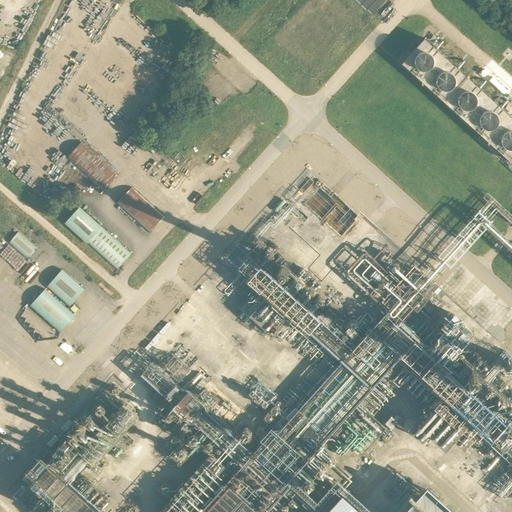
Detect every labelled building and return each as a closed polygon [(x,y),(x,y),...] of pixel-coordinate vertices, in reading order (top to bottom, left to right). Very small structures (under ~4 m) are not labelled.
[(0,35),(15,41),(20,29),(0,21),(0,35)] [(511,114),(421,32),(398,57),(511,159),(511,114)] [(118,174),(83,142),(68,158),(103,190),(118,174)] [(117,203),(150,233),(165,217),(132,187),(117,203)] [(469,240),(493,213),(482,202),(454,231),(461,237),(463,235),(469,240)] [(65,223),(117,270),(131,254),(80,207),(65,223)] [(37,248),(18,232),(8,243),(26,259),(37,248)] [(45,240),(38,249),(45,254),(52,245),(45,240)] [(351,337),(262,262),(234,295),(323,370),(351,337)] [(69,307),(84,290),(62,270),(47,287),(69,307)] [(30,303),(61,331),(76,314),(46,286),(30,303)] [(11,326),(43,351),(58,333),(25,307),(11,326)] [(447,315),(446,323),(459,324),(461,310),(450,309),(449,315),(447,315)] [(375,341),(217,511),(276,511),(407,371),(375,341)] [(152,356),(142,368),(166,388),(171,381),(162,374),(166,369),(152,356)] [(511,427),(434,356),(406,386),(511,482),(511,427)] [(188,406),(204,390),(191,379),(176,395),(188,406)] [(115,401),(53,462),(70,478),(131,418),(115,401)] [(464,511),(428,478),(404,504),(412,511),(464,511)] [(357,511),(339,495),(323,511),(357,511)]
